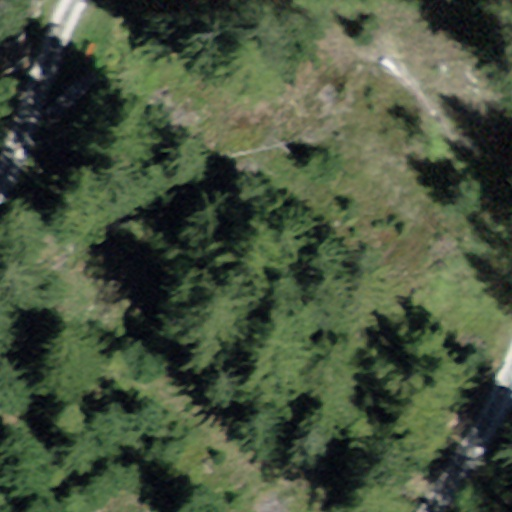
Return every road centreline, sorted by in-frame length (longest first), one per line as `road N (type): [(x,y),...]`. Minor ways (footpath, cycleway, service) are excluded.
road 1 (track): [(0,190),(78,0)]
road 2 (track): [(511,373),(431,511)]
